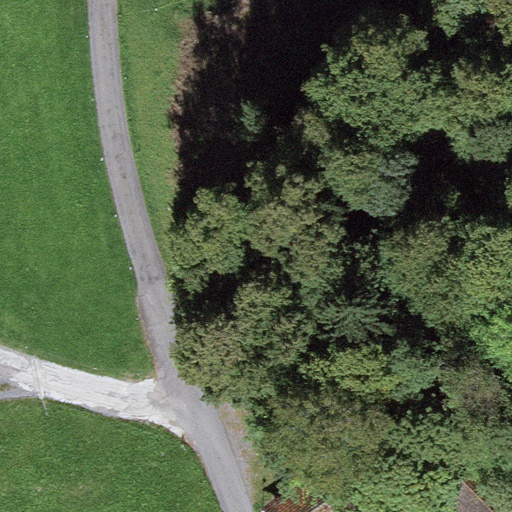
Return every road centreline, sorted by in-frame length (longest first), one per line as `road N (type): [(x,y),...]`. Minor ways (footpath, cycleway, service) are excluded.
road 1 (unclassified): [(102,0),(127,198),(238,511)]
road 2 (track): [(198,415),(37,378),(0,361)]
